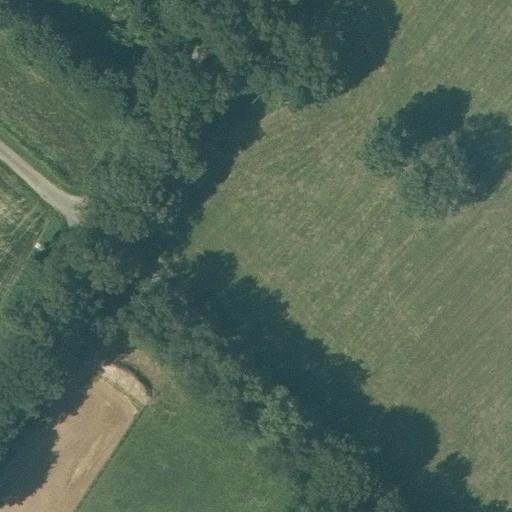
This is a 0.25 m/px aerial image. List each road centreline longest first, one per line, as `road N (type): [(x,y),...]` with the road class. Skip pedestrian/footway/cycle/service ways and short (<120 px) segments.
road 1 (unclassified): [(87,220),(397,511)]
road 2 (unclassified): [(87,220),(228,0)]
road 3 (unclassified): [(0,347),(87,220)]
